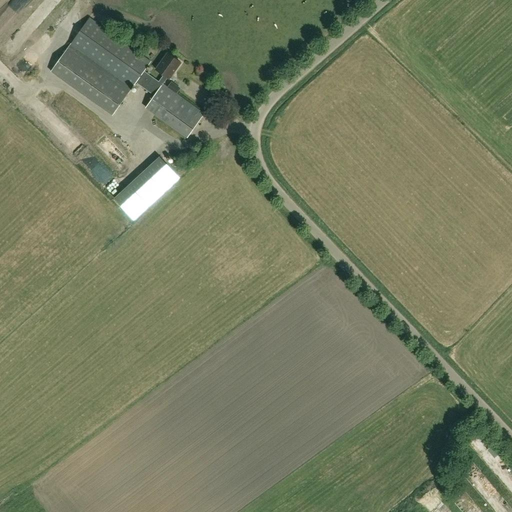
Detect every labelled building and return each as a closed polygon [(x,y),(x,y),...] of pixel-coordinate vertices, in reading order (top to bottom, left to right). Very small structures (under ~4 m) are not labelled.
[(144,71),(151,62),(90,18),(51,72),(112,115),(136,82),(144,71)] [(26,53),(16,59),(20,65),(30,60),(26,53)] [(159,82),(144,71),(136,82),(154,96),(163,85),(167,78),(169,79),(181,63),(167,53),(156,70),(163,75),(159,82)] [(204,114),(163,85),(154,96),(146,107),(187,137),(204,114)] [(80,117),(86,109),(61,88),(54,96),(80,117)] [(84,127),(101,145),(109,137),(91,119),(84,127)] [(143,126),(128,139),(145,157),(159,143),(143,126)] [(113,188),(121,180),(82,141),(73,150),(113,188)] [(179,178),(160,157),(115,199),(134,219),(179,178)]
